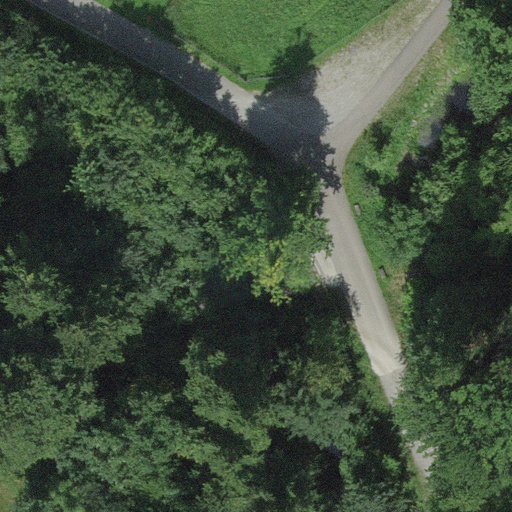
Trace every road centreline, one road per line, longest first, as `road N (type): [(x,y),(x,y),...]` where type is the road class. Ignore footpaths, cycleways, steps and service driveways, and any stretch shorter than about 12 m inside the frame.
road 1 (track): [(310,152),(432,446),(474,511)]
road 2 (residential): [(310,152),(64,0)]
